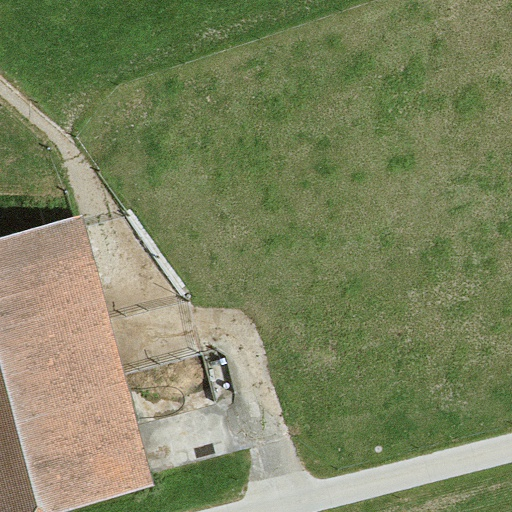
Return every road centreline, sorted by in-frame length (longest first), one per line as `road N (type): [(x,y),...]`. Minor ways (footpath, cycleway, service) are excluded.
road 1 (residential): [(511,446),(245,511)]
road 2 (track): [(282,503),(236,329),(198,323)]
road 3 (track): [(106,219),(62,144),(0,91)]
